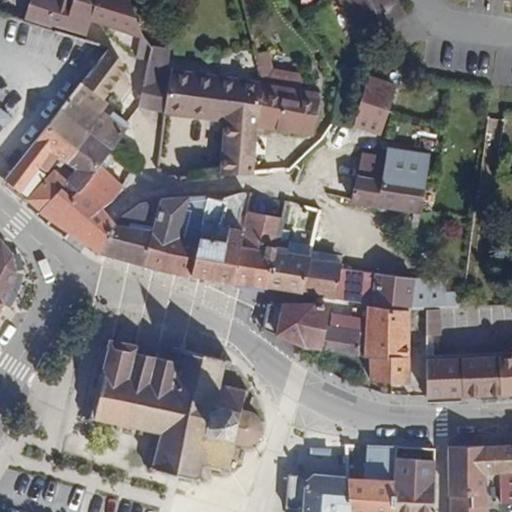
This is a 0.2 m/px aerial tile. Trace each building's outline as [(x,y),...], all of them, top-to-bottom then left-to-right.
[(30,0),(23,22),(58,34),(84,41),(90,19),(141,37),(143,37),(130,0),(129,0),(73,0),(74,0),(73,0),(30,0)] [(241,0),(245,11),(255,7),(253,0),(241,0)] [(340,0),(362,40),(405,17),(396,0),(340,0)] [(143,37),(141,37),(137,59),(149,61),(151,47),(143,37)] [(151,47),(149,61),(148,65),(167,68),(170,51),(151,47)] [(256,54),(264,84),(258,128),(313,137),(320,93),(301,90),(303,76),(273,70),(268,52),(256,54)] [(167,68),(148,65),(140,107),(165,111),(225,122),(220,175),(253,174),(258,128),(264,84),(172,69),(170,79),(165,78),(167,68)] [(398,87),(373,78),(356,127),(380,136),(398,87)] [(86,85),(80,93),(103,111),(109,102),(86,85)] [(80,93),(76,91),(61,110),(91,133),(112,150),(115,148),(126,130),(130,124),(114,113),(110,117),(103,111),(80,93)] [(340,103),(336,117),(344,120),(348,105),(340,103)] [(0,133),(11,120),(0,110),(0,133)] [(61,110),(5,180),(28,199),(52,168),(60,158),(67,164),(91,133),(61,110)] [(112,150),(91,133),(67,164),(75,171),(66,181),(78,192),(101,164),(112,150)] [(362,155),(353,203),(422,213),(429,155),(388,150),(386,158),(362,155)] [(60,188),(40,210),(77,241),(96,256),(115,225),(110,218),(101,209),(113,202),(123,189),(124,186),(101,164),(78,192),(71,200),(60,188)] [(52,168),(28,199),(40,210),(60,188),(66,181),(52,168)] [(208,197),(192,276),(233,282),(244,231),(238,230),(241,215),(247,192),(223,199),(222,203),(208,197)] [(160,202),(145,266),(172,272),(192,276),(208,197),(177,199),(160,202)] [(115,225),(96,256),(145,266),(160,202),(142,204),(128,214),(115,225)] [(283,220),(248,212),(247,216),(244,231),(233,282),(267,288),(272,262),(275,263),(280,241),(285,220),(283,220)] [(247,216),(241,215),(238,230),(244,231),(247,216)] [(0,301),(3,303),(10,289),(16,272),(12,254),(0,239),(0,301)] [(272,262),(267,288),(303,294),(311,258),(287,253),(288,243),(280,241),(275,263),(272,262)] [(311,258),(303,294),(367,304),(410,311),(410,309),(428,308),(442,307),(462,307),(461,294),(446,294),(446,281),(415,280),(415,278),(376,273),(376,276),(341,269),(342,264),(311,258)] [(328,307),(315,304),(268,304),(262,329),(301,348),(356,357),(357,332),(324,327),(328,307)] [(410,311),(367,304),(364,358),(371,359),(371,381),(410,385),(410,311)] [(442,307),(428,308),(427,335),(441,335),(442,307)] [(124,344),(109,341),(94,417),(161,434),(153,469),(175,474),(200,480),(204,462),(228,468),(236,443),(249,444),(259,439),(262,431),(260,422),(255,415),(241,412),(246,391),(219,384),(223,360),(180,350),(178,361),(137,353),(138,347),(124,344)] [(442,355),(426,355),(425,397),(432,397),(511,393),(511,357),(442,361),(442,355)] [(393,447),(364,445),(363,479),(393,480),(393,459),(393,447)] [(511,445),(484,447),(485,474),(498,474),(500,503),(511,502),(511,445)] [(393,447),(393,459),(433,462),(433,448),(393,447)] [(450,447),(449,511),(485,511),(485,474),(484,447),(450,447)] [(328,467),(328,449),(308,448),(307,465),(328,467)] [(393,480),(391,511),(433,511),(433,462),(393,459),(393,480)] [(349,511),(348,478),(288,474),(285,508),(291,508),(298,509),(297,511),(349,511)] [(498,474),(485,474),(485,511),(511,511),(511,502),(500,503),(498,474)] [(363,479),(348,478),(349,511),(391,511),(393,480),(363,479)]
